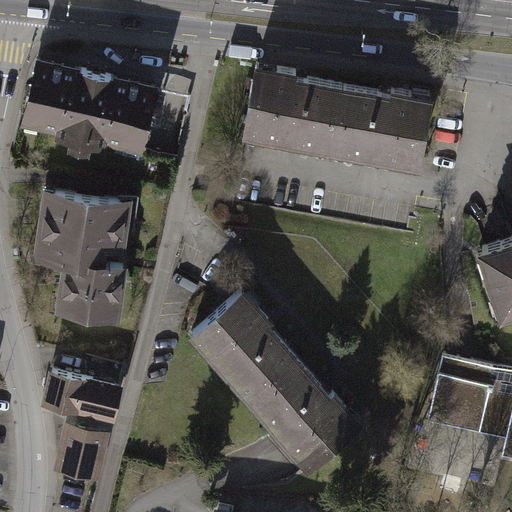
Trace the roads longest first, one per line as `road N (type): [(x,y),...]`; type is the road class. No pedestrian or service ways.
road 1 (tertiary): [(3,9),(511,71)]
road 2 (residential): [(0,295),(31,441),(28,511)]
road 3 (tertiary): [(511,17),(353,0)]
